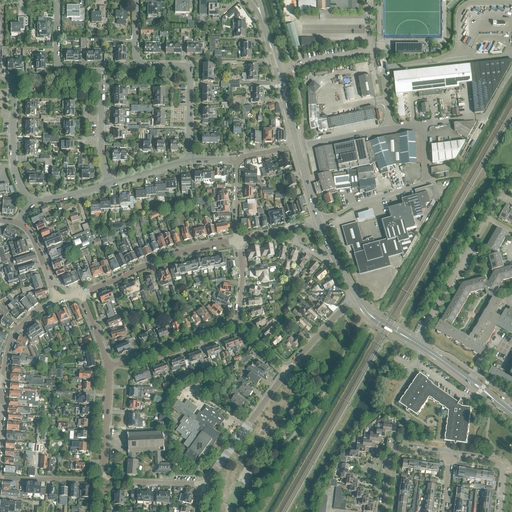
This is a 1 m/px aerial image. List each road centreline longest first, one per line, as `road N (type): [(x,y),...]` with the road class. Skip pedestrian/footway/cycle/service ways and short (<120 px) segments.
road 1 (residential): [(109,183),(102,79),(57,62),(57,0)]
road 2 (residential): [(192,161),(190,64),(143,63),(135,55),(135,0)]
road 3 (residential): [(317,219),(427,181),(421,124)]
road 4 (residential): [(80,292),(176,253),(236,240)]
road 5 (residential): [(486,217),(415,342)]
road 6 (residential): [(205,485),(285,370)]
road 7 (residential): [(109,366),(236,321)]
road 8 (residential): [(29,202),(13,167),(12,88),(0,77)]
road 9 (tertiary): [(262,21),(297,145)]
road 10 (residential): [(297,145),(421,124)]
road 11 (tertiary): [(511,413),(415,342)]
